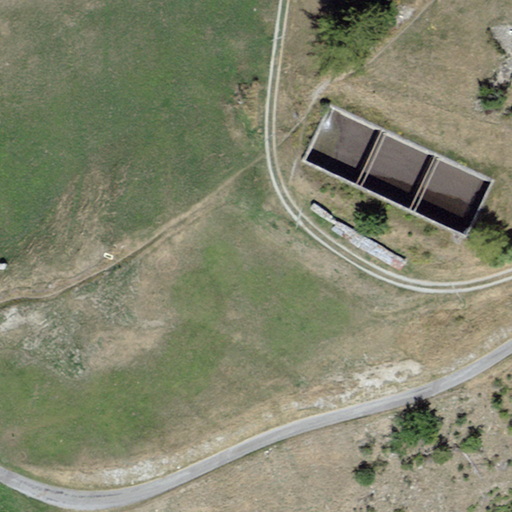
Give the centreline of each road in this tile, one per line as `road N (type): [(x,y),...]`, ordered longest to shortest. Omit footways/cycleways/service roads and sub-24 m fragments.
road 1 (track): [(511,343),(455,376),(267,434),(138,491),(68,495),(0,469)]
road 2 (track): [(511,275),(428,287),(341,250),(303,221),(277,187),(270,154),(284,0)]
